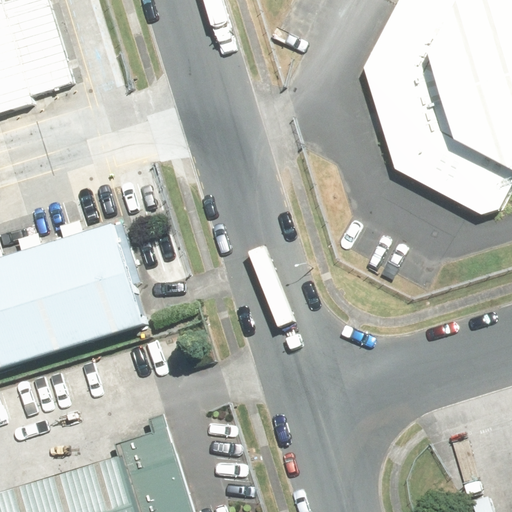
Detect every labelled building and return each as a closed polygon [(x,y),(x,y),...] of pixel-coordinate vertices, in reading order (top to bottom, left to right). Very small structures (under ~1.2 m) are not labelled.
[(0,0),(0,119),(46,105),(43,94),(84,82),(58,0),(32,0),(15,5),(13,0),(0,0)] [(511,0),(402,0),(365,62),(400,173),(502,211),(511,197),(511,0)] [(2,129),(0,129),(0,209),(25,201),(2,129)] [(126,212),(0,249),(0,377),(161,330),(126,212)] [(171,511),(148,436),(4,480),(13,511),(171,511)]
